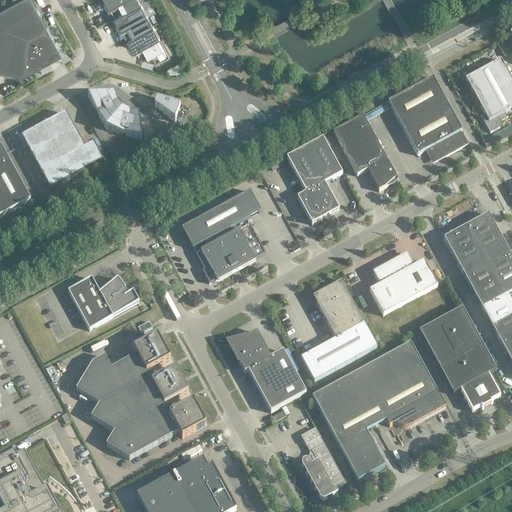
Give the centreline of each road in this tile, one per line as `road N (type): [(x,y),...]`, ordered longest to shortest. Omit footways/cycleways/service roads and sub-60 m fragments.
road 1 (unclassified): [(511,156),(189,334)]
road 2 (unclassified): [(285,511),(189,334)]
road 3 (unclassified): [(0,117),(97,64),(61,0)]
road 4 (tertiary): [(371,511),(494,444)]
